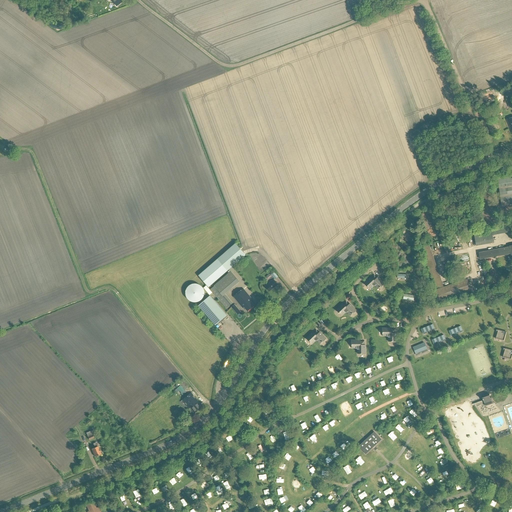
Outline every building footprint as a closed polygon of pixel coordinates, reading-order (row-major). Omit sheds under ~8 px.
[(490,133),(485,120),(478,122),(484,135),(490,133)] [(511,178),(510,179),(510,176),(498,178),(502,206),(511,205),(511,178)] [(509,232),(508,226),(491,229),(491,231),(474,234),(476,246),(493,243),(492,236),(509,232)] [(199,275),(209,287),(246,254),(236,242),(199,275)] [(479,252),(480,259),(511,254),(511,258),(511,257),(511,245),(510,246),(510,247),(479,252)] [(239,282),(231,272),(215,285),(223,295),(239,282)] [(376,283),(374,285),(378,289),(380,287),(380,288),(384,284),(378,278),(377,279),(374,276),(372,278),(376,283)] [(370,289),(374,285),(376,283),(372,278),(371,277),(364,284),(368,287),(370,289)] [(265,286),(269,292),(278,285),(274,279),(265,286)] [(434,290),(438,303),(470,292),(466,279),(434,290)] [(197,302),(199,301),(202,299),(204,297),(204,294),(205,291),(204,288),(202,286),(200,284),(197,283),(193,283),(190,284),(188,286),(186,289),(186,292),(186,296),(188,298),(191,300),(194,301),(197,302)] [(212,292),(206,285),(204,288),(210,295),(212,292)] [(233,303),(225,294),(223,296),(214,286),(210,289),(227,308),(233,303)] [(233,297),(242,308),(244,307),(247,311),(254,305),(251,301),(252,300),(243,289),(233,297)] [(227,316),(210,296),(199,306),(215,325),(227,316)] [(346,312),(350,316),(352,314),(356,311),(350,304),(349,305),(346,302),(344,305),(348,310),(346,312)] [(342,315),(346,312),(348,310),(344,305),(343,304),(336,310),(340,314),(342,315)] [(232,307),(238,313),(240,311),(235,305),(232,307)] [(422,333),(434,328),(433,324),(421,329),(422,333)] [(462,330),(461,326),(449,331),(450,335),(462,330)] [(383,336),(388,336),(391,336),(391,330),(391,328),(382,328),(382,334),(383,334),(383,336)] [(504,342),(507,332),(498,329),(495,339),(504,342)] [(388,336),(388,342),(391,342),(397,342),(396,333),(395,333),(395,330),(391,330),(391,336),(388,336)] [(318,338),(316,340),(320,344),(322,342),(322,343),(326,339),(320,332),(319,333),(316,331),(314,333),(318,338)] [(312,344),(316,340),(318,338),(314,333),(313,332),(306,338),(310,342),(312,344)] [(445,339),(444,335),(432,340),(433,344),(445,339)] [(352,348),(357,348),(360,348),(360,342),(360,340),(351,340),(351,346),(352,346),(352,348)] [(360,348),(357,348),(357,354),(360,354),(366,354),(365,345),(364,345),(364,342),(360,342),(360,348)] [(427,349),(424,342),(415,346),(418,353),(427,349)] [(511,360),(511,357),(511,349),(505,348),(502,357),(511,360)] [(180,384),(185,390),(189,387),(184,381),(180,384)] [(199,405),(200,404),(191,393),(183,400),(189,408),(190,408),(192,410),(194,413),(201,408),(199,405)] [(482,396),(486,406),(493,404),(489,393),(482,396)] [(358,446),(366,454),(382,440),(374,432),(358,446)] [(95,448),(92,449),(95,457),(101,454),(98,446),(97,447),(96,443),(93,444),(95,448)] [(296,443),(292,446),(297,452),(301,448),(296,443)] [(312,464),(306,468),(310,473),(315,469),(312,464)] [(359,494),(361,499),(368,496),(366,491),(359,494)] [(310,506),(316,501),(310,495),(305,500),(310,506)] [(318,503),(322,509),(327,506),(322,500),(318,503)] [(87,505),(89,511),(88,511),(87,511),(100,511),(99,507),(96,508),(94,502),(87,505)] [(348,503),(342,508),(345,511),(352,507),(348,503)]
